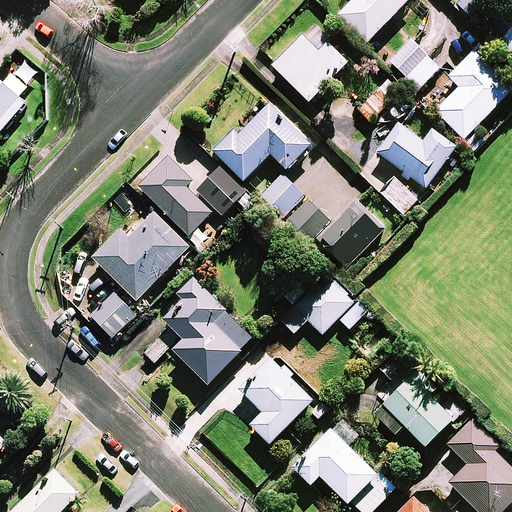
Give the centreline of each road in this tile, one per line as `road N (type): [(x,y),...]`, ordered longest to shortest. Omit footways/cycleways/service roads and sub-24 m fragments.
road 1 (residential): [(207,511),(31,339),(12,299),(21,218),(136,98)]
road 2 (residential): [(19,0),(136,98)]
road 3 (residential): [(136,98),(234,0)]
